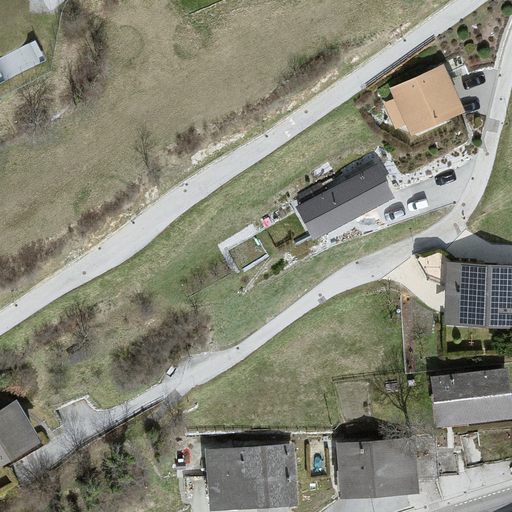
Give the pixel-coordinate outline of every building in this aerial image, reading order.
[(0,53),(0,64),(3,74),(45,59),(38,39),(0,53)] [(438,70),(385,93),(401,141),(462,120),(438,70)] [(374,169),(296,212),(309,246),(394,200),(374,169)] [(511,334),(511,273),(440,272),(444,329),(511,334)] [(425,382),(431,430),(511,426),(504,374),(425,382)] [(12,408),(0,414),(0,471),(34,451),(12,408)] [(294,439),(203,451),(206,511),(250,511),(300,508),(294,439)] [(413,446),(332,446),(334,500),(415,497),(413,446)]
